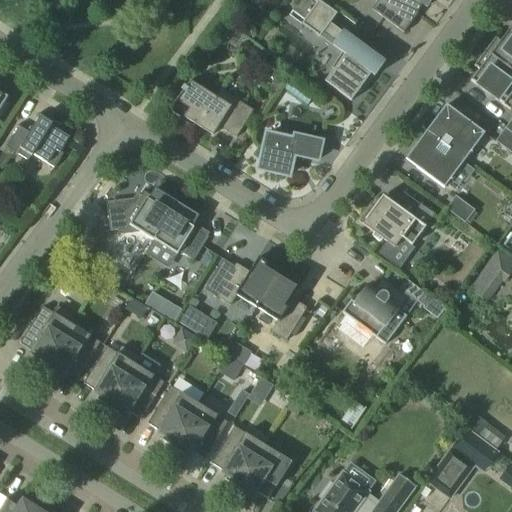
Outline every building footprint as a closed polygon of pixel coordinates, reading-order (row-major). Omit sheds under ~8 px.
[(379,0),(372,10),(403,34),(418,14),(416,13),(422,5),(426,8),(430,0),(379,0)] [(301,24),(319,38),(320,37),(342,53),(338,59),(332,69),(333,70),(324,82),(351,101),(357,93),(359,94),(362,92),(366,86),(373,78),(377,72),(384,64),(330,24),(337,14),(319,1),(301,24)] [(485,52),(511,72),(511,32),(508,30),(500,41),(495,38),(485,52)] [(511,72),(485,52),(474,66),(479,70),(470,81),(510,111),(511,107),(511,72)] [(176,99),(189,108),(183,118),(212,136),(218,127),(236,138),(253,111),(220,91),(215,98),(190,82),(176,99)] [(0,118),(9,104),(5,102),(8,98),(0,93),(0,118)] [(425,133),(464,161),(469,154),(471,155),(473,153),(471,151),(484,134),(466,121),(465,122),(462,119),(460,116),(446,105),(425,133)] [(19,128),(6,148),(17,154),(16,155),(17,156),(18,155),(28,161),(30,157),(32,157),(33,155),(47,164),(55,151),(59,154),(72,134),(54,122),(54,121),(53,120),(51,125),(39,118),(29,134),(17,126),(16,127),(19,128)] [(511,134),(505,129),(495,142),(511,154),(511,134)] [(425,133),(417,144),(422,147),(419,150),(417,148),(411,152),(405,160),(444,189),(464,161),(425,133)] [(266,136),(253,156),(260,161),(259,170),(288,177),(291,165),(296,164),(300,162),(302,158),(317,161),(321,142),(294,136),(293,141),(266,135),(266,136)] [(139,232),(153,241),(176,203),(154,190),(150,196),(144,193),(130,214),(108,217),(110,232),(118,231),(119,232),(122,234),(139,232)] [(370,207),(359,223),(374,234),(371,237),(380,243),(382,240),(394,249),(401,239),(411,247),(434,216),(420,205),(411,218),(382,196),(373,209),(370,207)] [(475,211),(455,197),(446,209),(465,224),(475,211)] [(176,203),(153,241),(177,255),(179,252),(192,260),(192,261),(193,261),(208,238),(192,227),(198,217),(176,203)] [(511,262),(497,252),(469,290),(482,299),(482,298),(482,297),(497,277),(503,281),(503,282),(504,283),(511,271),(511,262)] [(230,306),(236,296),(257,309),(282,269),(269,261),(267,264),(258,258),(249,273),(245,274),(235,267),(236,265),(235,265),(234,267),(222,260),(204,290),(230,306)] [(282,269),(257,309),(277,322),(271,332),(286,341),(306,309),(305,308),(304,310),(294,304),(293,300),(302,286),(293,280),(294,277),(282,269)] [(432,299),(406,280),(399,289),(425,308),(432,299)] [(382,281),(373,292),(367,287),(355,304),(351,301),(342,313),(358,325),(354,331),(368,342),(372,336),(385,345),(406,317),(397,311),(406,299),(382,281)] [(176,321),(184,308),(153,291),(145,304),(176,321)] [(182,324),(207,336),(216,318),(191,306),(182,324)] [(316,314),(322,319),(328,310),(322,306),(316,314)] [(33,360),(45,368),(71,325),(76,318),(57,307),(53,314),(43,307),(20,344),(30,351),(29,352),(36,356),(33,360)] [(71,325),(45,368),(57,375),(59,371),(66,375),(67,374),(77,380),(100,343),(71,325)] [(195,339),(185,333),(177,347),(186,352),(195,339)] [(97,400),(109,408),(139,358),(121,347),(117,354),(107,347),(84,384),(94,391),(93,392),(99,396),(97,400)] [(142,355),(139,358),(109,408),(121,415),(123,411),(129,415),(130,413),(141,420),(164,383),(153,377),(160,366),(142,355)] [(228,359),(219,374),(233,383),(242,367),(228,359)] [(260,379),(254,389),(266,397),(273,387),(260,379)] [(161,440),(172,447),(199,405),(170,387),(147,424),(158,430),(157,432),(163,436),(161,440)] [(226,413),(234,418),(249,395),(241,390),(226,413)] [(199,405),(172,447),(184,455),(187,451),(193,455),(194,453),(204,460),(228,423),(199,405)] [(487,425),(478,437),(496,450),(504,438),(487,425)] [(224,480),(236,487),(263,445),(234,427),(211,464),(221,470),(220,472),(227,476),(224,480)] [(263,445),(236,487),(248,495),(250,491),(257,495),(258,493),(268,500),(291,463),(263,445)] [(450,452),(428,481),(427,482),(429,483),(448,498),(450,499),(451,498),(451,497),(472,468),(472,469),(474,467),(472,466),(452,452),(452,451),(451,450),(450,452)] [(511,467),(509,465),(498,480),(510,490),(509,491),(511,493),(511,467)] [(368,493),(342,474),(333,486),(329,483),(318,498),(322,501),(313,511),(396,511),(415,487),(399,475),(378,503),(366,495),(368,493)] [(0,508),(0,511),(37,511),(40,508),(28,501),(26,505),(19,501),(18,502),(8,496),(0,508)]
